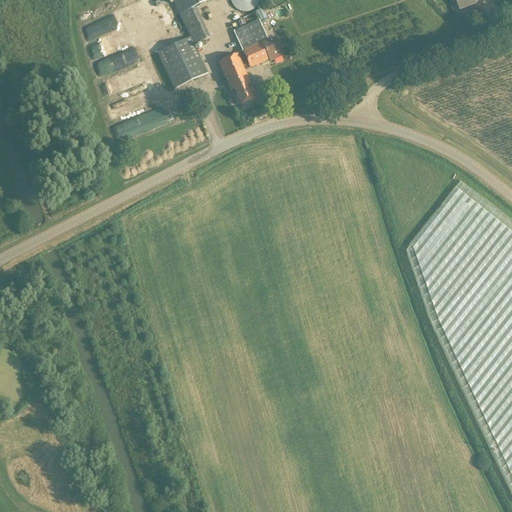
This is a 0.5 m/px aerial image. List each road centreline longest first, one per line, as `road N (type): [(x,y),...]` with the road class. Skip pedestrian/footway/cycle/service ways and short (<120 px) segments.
road 1 (tertiary): [(0,259),(268,126),(361,120)]
road 2 (unclassified): [(361,120),(382,84),(511,31)]
road 3 (tertiary): [(361,120),(449,150),(511,198)]
